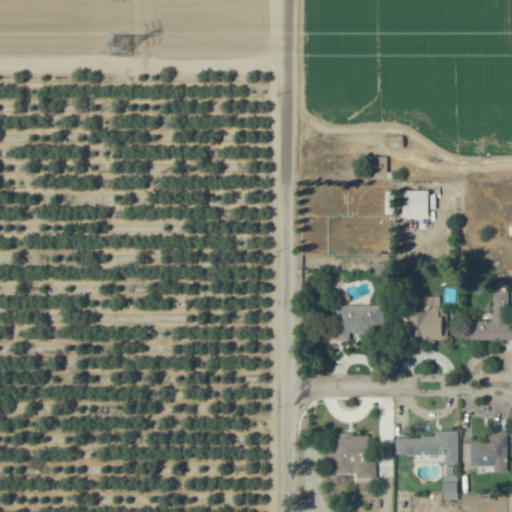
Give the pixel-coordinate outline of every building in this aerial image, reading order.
[(370,179),(386,178),(385,156),(369,157),(370,179)] [(427,190),(401,190),(402,216),(427,216),(427,190)] [(463,340),(511,339),(511,318),(508,319),(508,291),(490,291),(490,321),(463,321),(463,340)] [(446,336),(446,307),(438,307),(438,296),(421,296),(421,313),(406,313),(406,336),(446,336)] [(394,437),(394,455),(421,454),(421,461),(442,461),(442,464),(457,464),(457,430),(433,431),(433,437),(394,437)] [(506,431),(491,431),(490,439),(469,439),(468,465),(484,466),(483,471),(505,472),(506,431)] [(332,473),(355,474),(355,478),(375,478),(375,461),(367,461),(367,434),(332,433),(332,473)]
